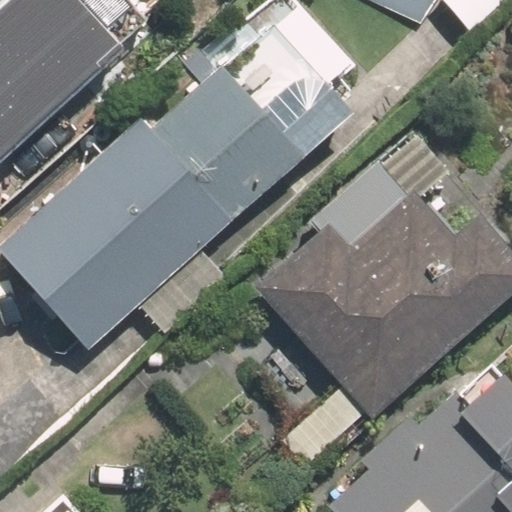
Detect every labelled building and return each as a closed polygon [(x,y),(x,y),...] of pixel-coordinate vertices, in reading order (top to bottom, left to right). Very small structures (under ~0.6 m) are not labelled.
[(0,0),(0,150),(144,20),(125,0),(0,0)] [(370,0),(418,27),(430,0),(370,0)] [(195,246),(345,111),(268,27),(153,130),(142,118),(0,248),(0,258),(82,349),(133,303),(156,328),(218,272),(195,246)] [(368,416),(511,285),(511,264),(392,134),(297,221),(306,230),(246,284),(284,325),(240,365),(283,412),(327,371),(368,416)] [(511,511),(511,400),(483,368),(450,399),(447,394),(407,430),(397,420),(351,462),(361,473),(318,510),(319,511),(511,511)]
